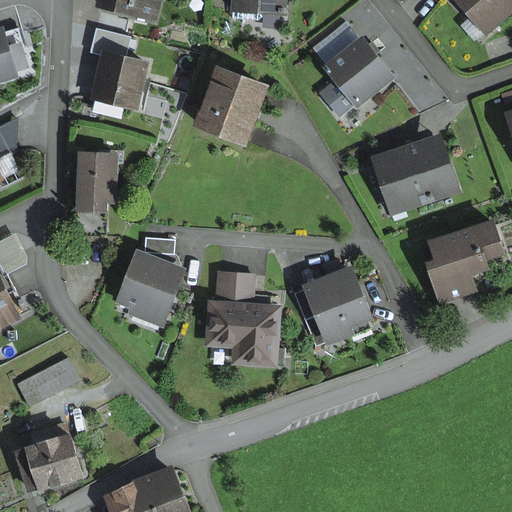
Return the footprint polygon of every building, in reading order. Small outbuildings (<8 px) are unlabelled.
[(109,0),(108,5),(152,19),(157,0),(109,0)] [(511,0),(456,0),(481,28),(511,3),(511,0)] [(0,32),(0,68),(21,63),(11,29),(0,32)] [(362,42),(332,65),(341,77),(328,88),(345,110),(389,76),(362,42)] [(109,49),(97,95),(146,107),(158,61),(109,49)] [(264,85),(218,69),(199,122),(245,139),(264,85)] [(452,130),(372,156),(388,208),(467,185),(452,130)] [(128,153),(87,153),(88,204),(128,204),(128,153)] [(493,223),(431,242),(437,260),(429,263),(441,300),(475,289),(470,273),(487,268),(484,258),(502,253),(493,223)] [(141,250),(123,302),(171,319),(189,267),(141,250)] [(0,323),(21,313),(0,269),(0,323)] [(299,291),(323,346),(375,324),(351,269),(299,291)] [(213,300),(212,342),(242,343),(241,361),(282,362),(284,301),(256,300),(257,279),(220,278),(220,300),(213,300)] [(34,448),(44,484),(96,470),(87,434),(34,448)] [(188,511),(171,470),(108,498),(114,511),(188,511)]
